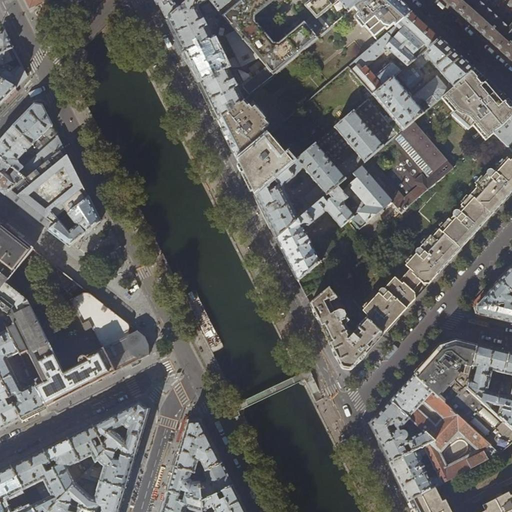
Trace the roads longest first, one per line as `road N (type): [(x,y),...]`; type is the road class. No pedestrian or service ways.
road 1 (residential): [(344,416),(135,0)]
road 2 (residential): [(46,74),(188,358)]
road 3 (residential): [(0,452),(139,382)]
road 4 (residential): [(195,374),(264,511)]
road 5 (residential): [(344,416),(433,318)]
road 6 (residential): [(511,80),(422,0)]
